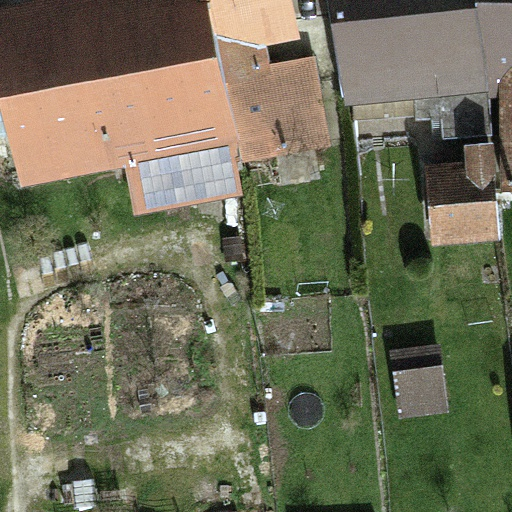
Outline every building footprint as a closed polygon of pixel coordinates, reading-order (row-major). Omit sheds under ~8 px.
[(72,0),(0,10),(0,177),(102,164),(108,209),(208,195),(192,83),(239,77),(235,46),(265,41),(259,0),(72,0)] [(320,0),(324,81),(458,75),(454,0),(320,0)] [(511,0),(457,0),(458,75),(484,75),(485,194),(511,193),(511,0)] [(445,174),(412,176),(415,247),(477,244),(473,153),(444,154),(445,174)] [(434,373),(381,379),(384,413),(438,407),(434,373)] [(511,392),(503,393),(511,474),(511,392)]
